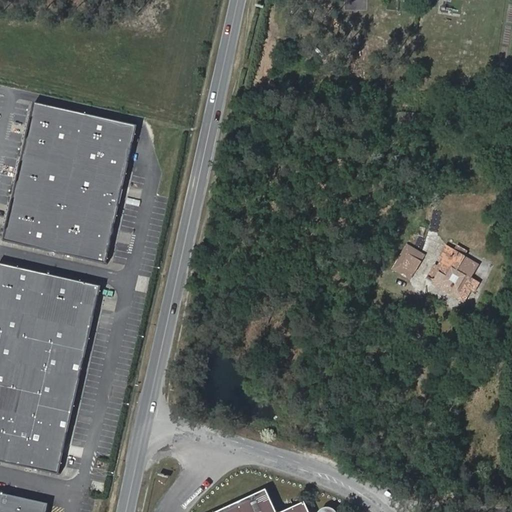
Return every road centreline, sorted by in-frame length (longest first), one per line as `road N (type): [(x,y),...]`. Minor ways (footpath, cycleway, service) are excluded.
road 1 (secondary): [(146,417),(238,0)]
road 2 (unclassified): [(371,497),(146,417)]
road 3 (residential): [(511,504),(371,497)]
